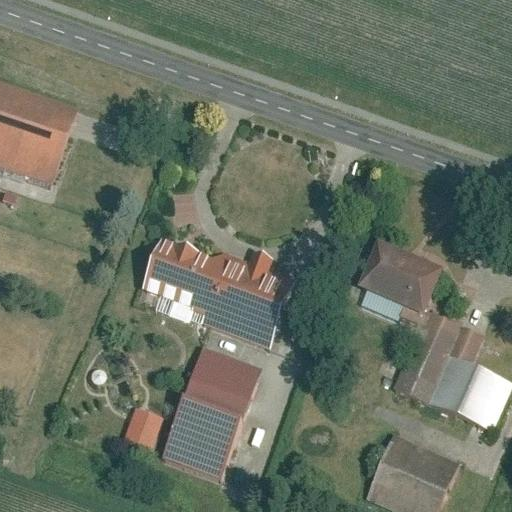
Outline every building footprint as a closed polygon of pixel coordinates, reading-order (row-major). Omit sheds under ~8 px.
[(0,172),(52,189),(77,111),(0,86),(0,172)] [(209,265),(162,248),(145,293),(273,341),(294,284),(223,258),(209,265)] [(439,275),(374,249),(355,297),(420,322),(439,275)] [(486,341),(431,318),(398,396),(453,420),(486,341)] [(261,375),(202,354),(163,465),(222,486),(261,375)] [(162,422),(135,413),(123,446),(150,456),(162,422)] [(441,511),(461,467),(394,438),(364,504),(382,511),(441,511)]
